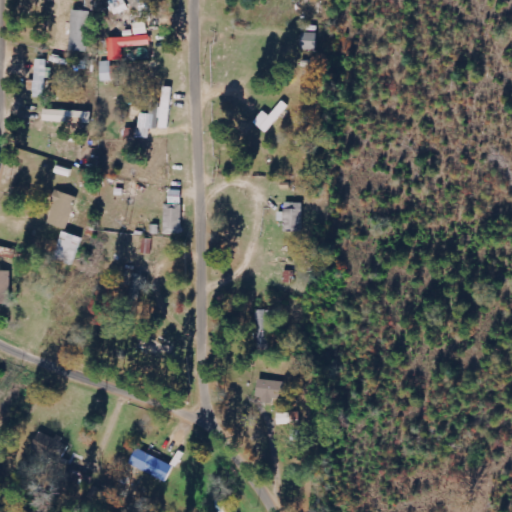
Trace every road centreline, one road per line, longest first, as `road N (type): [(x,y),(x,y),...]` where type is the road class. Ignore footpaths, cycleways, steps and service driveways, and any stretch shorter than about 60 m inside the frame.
road 1 (residential): [(279,511),(225,430),(211,381),(207,0)]
road 2 (residential): [(225,430),(0,342)]
road 3 (residential): [(0,190),(8,177),(11,0)]
